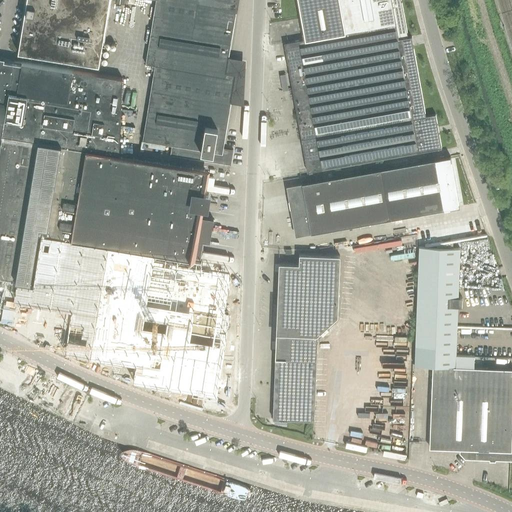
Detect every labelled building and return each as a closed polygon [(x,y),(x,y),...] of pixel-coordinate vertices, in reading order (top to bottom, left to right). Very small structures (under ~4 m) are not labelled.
[(99,65),(103,42),(104,32),(109,0),(156,0),(151,32),(150,32),(148,44),(149,44),(146,64),(156,65),(143,140),(173,145),(171,155),(172,155),(172,154),(230,164),(230,165),(233,150),(227,149),(223,148),(231,102),(231,101),(232,92),(233,91),(236,73),(226,71),(227,66),(228,60),(229,57),(236,13),(237,13),(238,0),(26,0),(18,52),(99,65)] [(322,169),(323,173),(419,156),(418,152),(441,148),(435,114),(426,116),(413,46),(411,37),(408,37),(401,0),(298,0),(305,39),(284,43),(307,172),(322,169)] [(0,277),(2,278),(23,281),(28,249),(35,251),(40,219),(48,165),(50,157),(52,143),(119,154),(122,78),(40,64),(21,62),(21,64),(4,61),(4,58),(0,57),(0,148),(0,149),(0,277)] [(58,166),(47,235),(46,238),(48,239),(48,241),(75,245),(75,247),(200,267),(201,260),(200,260),(203,242),(210,243),(213,219),(197,216),(199,205),(207,206),(208,200),(209,194),(201,193),(205,169),(61,146),(59,159),(50,157),(48,165),(58,166)] [(324,179),(302,183),(286,186),(295,236),(311,233),(459,206),(450,156),(420,162),(419,156),(323,173),(324,179)] [(17,283),(14,301),(69,310),(62,353),(136,365),(133,382),(217,396),(231,316),(225,315),(231,275),(200,270),(200,267),(75,247),(46,242),(45,244),(41,243),(34,286),(17,283)] [(414,365),(432,366),(473,367),(474,355),(455,355),(457,306),(461,306),(462,297),(458,297),(460,248),(419,246),(414,365)] [(298,264),(279,263),(277,312),(276,334),(273,419),(314,421),(316,381),(317,360),(318,335),(337,316),(340,256),(299,254),(298,264)] [(494,459),(511,459),(511,368),(473,367),(432,366),(429,448),(460,449),(460,453),(465,458),(489,459),(489,460),(494,461),(494,459)] [(189,434),(159,426),(157,433),(188,441),(189,434)]
